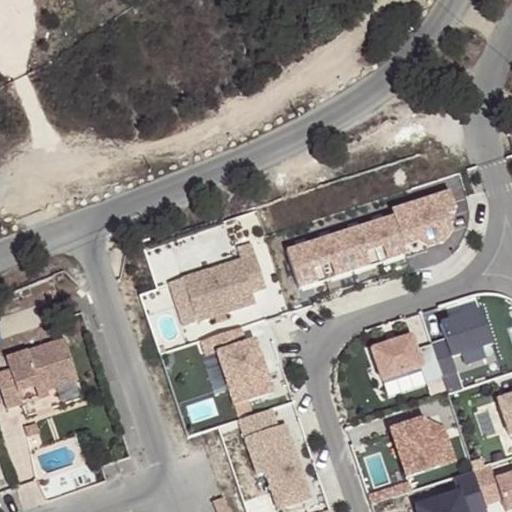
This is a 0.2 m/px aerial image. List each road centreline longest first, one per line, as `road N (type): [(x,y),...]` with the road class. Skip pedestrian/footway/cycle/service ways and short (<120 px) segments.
road 1 (unclassified): [(76,226),(220,173),(333,111),(419,43),(445,0)]
road 2 (residential): [(162,484),(76,226)]
road 3 (unclassified): [(511,23),(489,71),(481,113),(511,229)]
road 4 (unclassified): [(359,511),(315,364),(327,340),(349,323)]
road 5 (unclassified): [(349,323),(511,262)]
